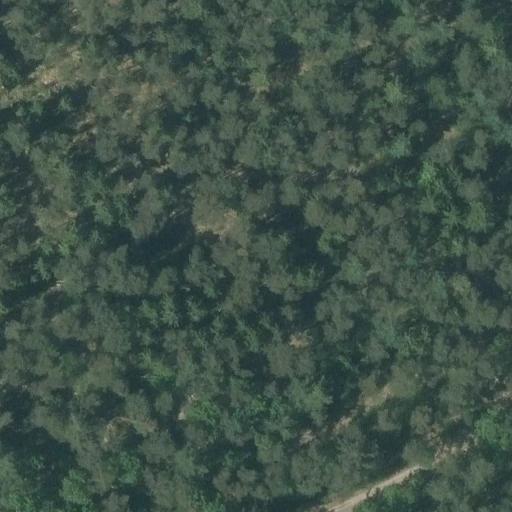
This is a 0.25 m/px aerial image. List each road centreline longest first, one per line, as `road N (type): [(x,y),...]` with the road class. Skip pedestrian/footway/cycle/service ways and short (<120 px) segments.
road 1 (track): [(511,407),(423,381),(360,403),(305,445),(269,437),(228,413),(131,425),(57,383),(3,384)]
road 2 (track): [(511,402),(329,511)]
